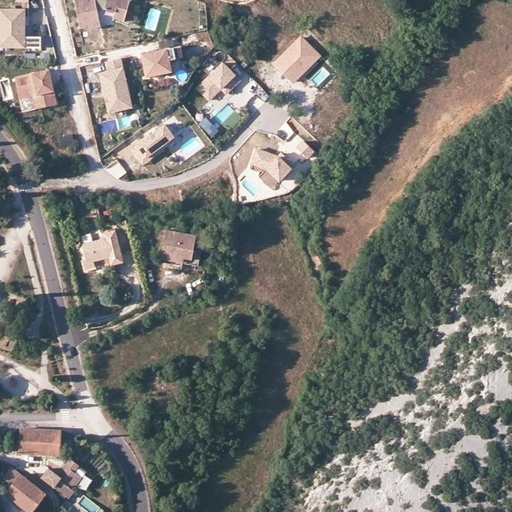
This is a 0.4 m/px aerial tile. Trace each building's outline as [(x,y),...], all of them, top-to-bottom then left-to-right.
[(74,0),(80,27),(89,25),(89,27),(101,25),(98,10),(105,8),(116,11),(117,6),(127,9),(129,0),(74,0)] [(124,19),(127,9),(117,6),(116,11),(114,17),(124,19)] [(20,25),(20,10),(0,9),(0,48),(41,48),(41,37),(25,37),(25,24),(20,25)] [(293,83),(321,56),(301,37),(274,64),(293,83)] [(141,55),(147,78),(162,74),(159,64),(168,61),(182,58),(179,46),(141,55)] [(126,109),(133,107),(121,58),(106,62),(108,72),(100,74),(109,113),(116,111),(126,109)] [(159,64),(162,74),(171,72),(168,61),(159,64)] [(226,94),(240,79),(222,62),(196,89),(208,100),(220,88),(226,94)] [(41,109),(57,105),(49,70),(15,78),(19,95),(37,91),(41,109)] [(41,109),(37,91),(19,95),(24,113),(41,109)] [(245,104),(255,112),(264,102),(253,94),(245,104)] [(128,116),(126,109),(116,111),(118,119),(128,116)] [(204,132),(212,128),(209,120),(201,123),(204,132)] [(164,122),(136,143),(141,149),(145,155),(156,147),(174,135),(164,122)] [(75,143),(73,133),(61,136),(64,146),(75,143)] [(305,156),(312,149),(300,139),(294,146),(305,156)] [(141,149),(136,143),(130,147),(135,153),(141,149)] [(276,154),(254,146),(249,160),(265,166),(278,178),(292,162),(279,150),(276,154)] [(142,164),(159,151),(156,147),(139,160),(142,164)] [(145,155),(141,149),(135,153),(139,160),(145,155)] [(115,159),(106,168),(115,178),(125,169),(115,159)] [(184,263),(184,262),(185,255),(190,256),(192,247),(194,232),(165,228),(161,259),(184,263)] [(101,233),(102,237),(81,243),(85,259),(92,257),(93,260),(108,256),(110,263),(121,261),(112,230),(101,233)] [(199,248),(192,247),(190,256),(189,263),(196,264),(199,248)] [(317,255),(313,257),(317,266),(321,264),(317,255)] [(93,260),(92,257),(85,259),(82,259),(85,270),(95,267),(93,260)] [(60,428),(19,427),(18,452),(60,453),(60,428)] [(72,471),(78,463),(69,456),(56,473),(48,467),(41,476),(66,495),(79,477),(72,471)] [(85,468),(78,463),(72,471),(79,477),(85,468)] [(11,482),(19,471),(10,465),(2,475),(11,482)] [(11,482),(5,490),(30,508),(44,490),(19,471),(11,482)]
